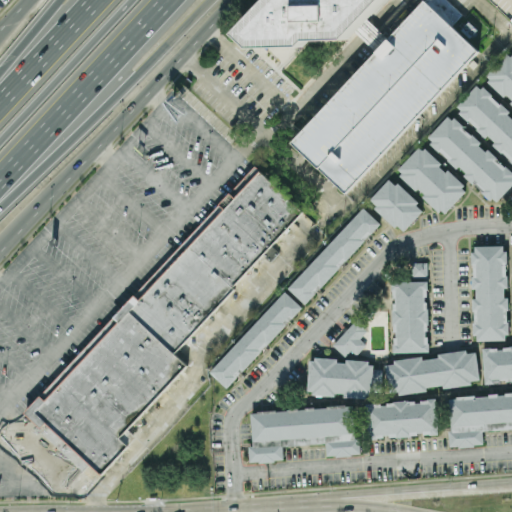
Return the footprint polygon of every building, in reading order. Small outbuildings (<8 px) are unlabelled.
[(255,47),(240,32),(269,0),(383,0),(349,38),(310,39),(304,45),(255,47)] [(294,142),(426,0),(425,0),(479,49),(347,191),(294,142)] [(401,166),(400,175),(439,211),(446,212),(472,183),(474,183),(492,199),(499,200),(511,185),(511,54),(505,54),(488,73),(487,80),(482,86),(475,86),(460,103),(458,117),(447,116),(428,137),(432,140),(424,148),(418,148),(401,166)] [(303,210),(254,166),(235,188),(234,193),(228,193),(147,284),(151,287),(141,297),(131,297),(46,393),(45,397),(39,396),(24,413),(43,429),(9,427),(5,431),(68,488),(87,466),(92,466),(102,475),(128,445),(121,438),(187,364),(175,353),(303,210)] [(402,233),(424,209),(391,177),(369,200),(402,233)] [(288,288),(306,304),(381,223),(364,207),(288,288)] [(475,340),(508,339),(506,245),(472,246),(475,340)] [(427,262),(412,262),(412,276),(427,276),(427,262)] [(394,352),(429,352),(427,281),(393,282),(394,338),(393,338),(394,352)] [(303,307),(286,291),(210,372),(227,388),(303,307)] [(345,357),(351,350),(356,355),(367,344),(359,338),(369,328),(358,318),(332,345),(345,357)] [(477,349),(439,353),(439,357),(424,359),(424,356),(394,359),(394,364),(386,365),(389,394),(427,391),(427,388),(480,382),(477,349)] [(381,392),(383,369),(372,369),(372,361),(310,358),(308,393),(345,395),(344,397),(371,398),(371,391),(381,392)] [(511,428),(511,393),(449,396),(451,447),(484,445),(483,430),(511,428)] [(438,434),(437,400),(366,403),(368,438),(438,434)] [(283,446),(326,444),(327,456),(361,454),(360,438),(356,438),(354,406),(251,411),(253,447),(249,447),(250,462),(284,460),(283,446)]
